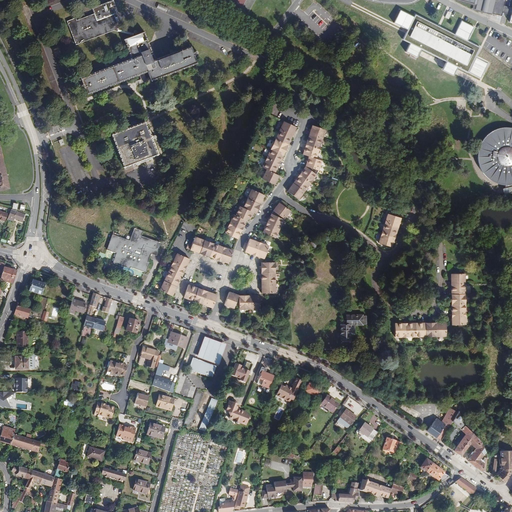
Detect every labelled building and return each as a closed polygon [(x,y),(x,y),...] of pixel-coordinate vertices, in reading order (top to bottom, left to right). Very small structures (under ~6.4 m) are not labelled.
[(95,15),(97,20),(114,14),(118,12),(113,0),(112,0),(92,8),(95,15)] [(457,36),(417,17),(416,19),(401,12),(396,24),(408,30),(403,41),(412,45),(408,53),(419,58),(422,50),(447,62),(443,71),(456,78),(460,69),(481,80),(483,81),(491,64),(480,58),(484,48),(482,47),(470,41),(476,29),(464,23),(457,36)] [(120,29),(114,14),(97,20),(95,15),(78,21),(77,19),(68,22),(77,46),(116,31),(120,29)] [(328,18),(325,21),(331,27),(335,24),(328,18)] [(324,23),(321,26),(327,32),(330,29),(324,23)] [(124,40),(131,58),(81,77),(80,77),(87,95),(88,95),(88,94),(142,74),(147,72),(150,79),(151,81),(152,81),(152,80),(196,63),(197,63),(191,46),(190,46),(190,47),(153,61),(149,52),(152,51),(145,32),(144,31),(134,35),(124,39),(124,40)] [(327,34),(323,38),(327,43),(331,38),(327,34)] [(111,134),(124,168),(133,164),(133,166),(150,159),(150,158),(158,155),(145,121),(111,134)] [(296,127),(284,121),(279,130),(292,136),(296,127)] [(309,135),(322,139),(325,130),(312,125),(309,135)] [(479,164),(480,166),(480,167),(481,169),(483,172),(484,174),(487,176),(488,178),(490,180),(494,181),(496,182),(499,184),(502,184),(504,184),(507,185),(509,184),(511,183),(511,128),(510,128),(507,128),(504,128),(501,128),(499,129),(497,130),(494,131),(492,132),(490,133),(487,136),(485,137),(484,139),(482,143),(480,145),(480,147),(479,150),(478,153),(478,156),(478,158),(479,161),(479,164)] [(292,136),(279,130),(275,140),(288,146),(292,136)] [(306,145),(319,149),(322,139),(309,135),(306,145)] [(288,146),(275,140),(271,149),(283,155),(288,146)] [(316,159),(319,149),(306,145),(303,154),(309,156),(316,159)] [(0,189),(9,188),(0,148),(0,189)] [(266,158),(279,164),(283,155),(271,149),(266,158)] [(319,170),(322,161),(316,159),(309,156),(306,166),(319,170)] [(274,173),(279,164),(266,158),(262,167),(267,170),(274,173)] [(306,167),(317,175),(319,170),(306,166),(306,167)] [(299,175),(311,183),(317,175),(306,167),(299,175)] [(275,185),(279,175),(274,173),(267,170),(262,179),(275,185)] [(293,183),(304,191),(311,183),(299,175),(293,183)] [(298,199),(304,191),(293,183),(287,191),(298,199)] [(248,199),(260,204),(264,195),(252,189),(248,199)] [(243,208),(255,213),(256,213),(260,204),(248,199),(243,208)] [(279,215),(284,219),(290,211),(279,203),(273,211),(279,215)] [(11,209),(4,207),(0,205),(0,219),(4,221),(7,213),(2,212),(2,210),(10,213),(11,209)] [(235,215),(246,220),(252,217),(253,217),(255,213),(243,208),(240,206),(235,215)] [(17,211),(11,209),(10,213),(8,219),(13,221),(14,218),(22,221),(25,214),(17,211)] [(284,219),(279,215),(273,211),(271,214),(278,216),(284,219)] [(267,223),(280,229),(284,219),(278,216),(271,214),(267,223)] [(385,223),(398,228),(401,218),(388,214),(385,223)] [(229,224),(242,230),(243,226),(246,220),(235,215),(234,215),(229,224)] [(275,238),(280,229),(267,223),(263,232),(275,238)] [(395,237),(398,228),(385,223),(382,233),(395,237)] [(228,235),(237,239),(242,230),(229,224),(225,233),(228,235)] [(130,240),(112,234),(107,250),(116,253),(113,263),(130,269),(130,267),(146,272),(150,262),(148,262),(151,254),(156,255),(161,243),(141,236),(143,231),(134,228),(130,240)] [(392,247),(395,237),(382,233),(378,243),(392,247)] [(190,249),(200,253),(204,240),(195,237),(192,243),(191,245),(190,249)] [(259,242),(249,239),(245,252),(255,255),(259,242)] [(200,253),(209,256),(214,244),(204,240),(200,253)] [(255,255),(264,259),(269,246),(259,242),(255,255)] [(209,256),(219,260),(224,247),(214,244),(209,256)] [(219,260),(229,263),(233,251),(224,247),(219,260)] [(190,259),(177,253),(173,262),(185,268),(190,259)] [(185,268),(173,262),(168,272),(181,277),(185,268)] [(261,273),(275,272),(275,262),(261,262),(261,273)] [(14,280),(17,270),(4,267),(2,273),(0,279),(3,280),(11,282),(12,280),(14,280)] [(181,277),(168,272),(164,281),(177,287),(181,277)] [(261,283),(275,283),(275,272),(261,273),(261,283)] [(451,284),(465,284),(465,273),(451,274),(451,284)] [(45,284),(33,280),(29,291),(41,295),(45,284)] [(172,296),(177,287),(164,281),(160,290),(172,296)] [(262,293),(265,293),(275,293),(275,283),(261,283),(262,293)] [(465,294),(465,284),(451,284),(451,294),(465,294)] [(184,298),(193,301),(198,288),(188,285),(184,298)] [(193,301),(203,304),(208,291),(198,288),(193,301)] [(203,304),(213,308),(217,295),(208,291),(203,304)] [(229,292),(224,305),(234,308),(235,306),(236,302),(239,295),(229,292)] [(93,293),(89,305),(86,316),(91,318),(94,307),(95,307),(99,295),(93,293)] [(465,304),(465,294),(451,294),(451,304),(465,304)] [(239,307),(239,309),(249,309),(249,295),(239,295),(239,307)] [(260,295),(249,295),(249,309),(260,309),(260,298),(260,295)] [(30,310),(17,306),(15,315),(27,318),(28,315),(42,319),(42,320),(46,321),(48,313),(44,312),(48,299),(41,297),(37,311),(30,308),(30,310)] [(106,301),(104,307),(103,307),(101,311),(108,313),(110,309),(109,309),(112,300),(107,298),(104,297),(103,298),(105,299),(104,300),(106,301)] [(87,304),(72,299),(69,313),(74,314),(75,311),(84,313),(87,304)] [(465,314),(465,304),(451,304),(452,311),(452,315),(465,314)] [(466,325),(465,314),(452,315),(452,319),(452,325),(466,325)] [(115,319),(118,320),(116,328),(120,330),(124,318),(119,316),(117,316),(116,315),(115,319)] [(346,324),(341,325),(341,334),(338,334),(338,339),(341,339),(341,345),(350,345),(350,340),(352,340),(352,335),(354,335),(354,324),(366,324),(366,315),(363,315),(362,315),(346,315),(346,324)] [(84,326),(93,329),(96,319),(91,318),(86,316),(84,326)] [(96,319),(93,329),(103,331),(106,322),(96,319)] [(129,319),(126,330),(136,333),(140,322),(129,319)] [(436,323),(436,336),(446,336),(446,322),(436,323)] [(405,337),(405,323),(394,323),(395,337),(405,337)] [(405,337),(415,337),(415,323),(405,323),(405,337)] [(415,337),(426,336),(425,323),(415,323),(415,337)] [(426,336),(436,336),(436,323),(425,323),(426,336)] [(28,332),(17,332),(17,347),(28,347),(28,332)] [(171,332),(167,342),(165,341),(164,345),(167,346),(167,347),(176,350),(176,349),(177,346),(185,348),(188,338),(171,332)] [(197,357),(208,362),(219,365),(226,345),(216,341),(204,337),(197,357)] [(159,352),(143,347),(140,357),(149,360),(147,366),(154,368),(159,352)] [(172,393),(176,384),(161,378),(163,371),(167,372),(169,368),(164,366),(165,365),(164,365),(168,351),(163,350),(161,356),(159,363),(158,367),(152,386),(172,393)] [(28,357),(28,368),(34,368),(34,353),(25,353),(25,357),(28,357)] [(19,361),(19,370),(28,369),(28,368),(28,357),(25,357),(15,357),(15,361),(19,361)] [(256,362),(245,357),(240,370),(251,375),(256,362)] [(199,376),(202,377),(205,378),(205,376),(212,378),(216,366),(208,363),(193,358),(189,370),(200,374),(199,376)] [(115,362),(110,361),(107,372),(111,373),(112,374),(115,375),(116,375),(120,376),(121,375),(125,376),(128,366),(124,365),(124,364),(119,363),(119,364),(116,363),(115,362)] [(267,369),(261,367),(259,373),(261,374),(257,384),(269,389),(274,376),(265,373),(267,369)] [(293,400),(303,381),(297,378),(292,388),(290,387),(289,389),(281,385),(276,395),(290,402),(291,399),(293,400)] [(16,392),(28,393),(28,384),(30,384),(30,380),(28,380),(28,379),(16,379),(16,384),(15,384),(15,388),(16,388),(16,392)] [(310,382),(305,391),(316,397),(321,389),(310,382)] [(191,426),(204,392),(198,390),(184,423),(191,426)] [(15,393),(0,392),(0,406),(3,409),(4,407),(11,409),(6,399),(15,393)] [(141,407),(146,409),(149,396),(146,395),(146,396),(138,394),(135,404),(141,406),(141,407)] [(174,399),(159,395),(156,406),(171,410),(174,399)] [(339,404),(327,395),(319,407),(323,410),(324,410),(327,412),(328,410),(332,413),(339,404)] [(206,432),(218,401),(212,399),(199,429),(206,432)] [(235,423),(239,411),(237,410),(237,409),(239,405),(229,401),(225,411),(227,412),(227,413),(229,417),(230,417),(229,419),(233,421),(234,422),(235,423)] [(101,404),(98,403),(95,413),(98,414),(98,415),(108,418),(108,417),(112,418),(115,408),(110,406),(109,407),(106,406),(106,405),(102,404),(101,404)] [(437,418),(427,431),(441,441),(452,423),(458,412),(450,408),(441,422),(437,418)] [(346,409),(337,422),(347,430),(356,417),(346,409)] [(241,412),(239,411),(235,423),(236,423),(236,425),(238,424),(240,424),(241,424),(245,425),(247,421),(250,419),(247,413),(246,412),(245,413),(244,412),(243,411),(241,412)] [(464,424),(459,411),(458,412),(452,423),(455,426),(457,425),(466,434),(454,451),(458,454),(473,433),(465,426),(464,424)] [(165,428),(150,423),(147,434),(162,439),(165,428)] [(372,444),(378,433),(365,423),(359,431),(358,430),(356,433),(372,444)] [(125,427),(125,426),(120,425),(116,436),(123,438),(123,440),(132,442),(136,428),(129,426),(128,427),(128,428),(125,427)] [(0,441),(11,445),(14,435),(12,434),(13,429),(3,426),(3,428),(1,432),(0,436),(0,441)] [(481,442),(473,433),(458,454),(461,456),(470,444),(476,449),(467,461),(471,463),(484,446),(481,442)] [(40,446),(41,443),(14,435),(11,445),(31,450),(38,452),(40,446)] [(387,438),(383,449),(394,453),(395,450),(399,450),(401,444),(387,438)] [(292,445),(287,453),(294,455),(292,459),(302,462),(304,459),(303,458),(303,457),(302,456),(302,457),(300,455),(299,455),(298,455),(298,454),(297,454),(297,453),(296,453),(292,451),(294,447),(292,445)] [(484,447),(484,446),(471,463),(483,472),(484,462),(481,459),(484,454),(484,455),(487,452),(484,447)] [(89,447),(87,457),(102,461),(104,451),(89,447)] [(151,454),(137,450),(134,460),(148,464),(151,454)] [(511,450),(500,451),(492,454),(493,456),(500,453),(501,469),(496,474),(504,482),(505,481),(508,477),(508,476),(511,473),(511,469),(511,468),(511,450)] [(432,464),(432,463),(426,459),(420,467),(425,471),(424,472),(424,471),(420,476),(423,476),(426,472),(432,464)] [(50,489),(59,491),(62,480),(59,479),(61,470),(67,472),(70,463),(65,462),(64,463),(60,461),(57,469),(54,478),(51,487),(50,489)] [(437,468),(432,464),(426,472),(432,476),(438,468),(437,468)] [(24,478),(27,469),(21,467),(19,467),(18,468),(17,469),(13,467),(11,471),(15,474),(15,475),(19,476),(24,478)] [(121,480),(125,481),(127,475),(103,468),(101,474),(105,475),(105,477),(120,481),(121,480)] [(442,482),(449,477),(444,473),(444,472),(438,468),(432,476),(438,480),(439,480),(442,482)] [(29,480),(33,471),(27,469),(24,478),(29,480)] [(33,481),(51,487),(54,478),(33,471),(29,480),(25,487),(30,489),(33,481)] [(410,472),(407,479),(414,482),(417,476),(410,472)] [(313,473),(303,473),(303,478),(302,487),(312,487),(313,473)] [(302,487),(303,478),(294,478),(294,480),(293,487),(293,491),(302,492),(302,487)] [(473,493),(476,488),(461,478),(455,482),(470,493),(471,493),(473,493)] [(390,492),(391,490),(368,481),(367,479),(365,480),(362,479),(360,489),(360,490),(378,497),(379,495),(387,499),(390,492)] [(150,483),(136,480),(133,490),(147,494),(150,483)] [(267,490),(262,491),(262,499),(282,496),(281,492),(286,492),(286,488),(285,484),(285,482),(274,483),(274,485),(266,485),(267,490)] [(360,490),(360,489),(357,489),(359,483),(351,482),(350,488),(348,488),(347,492),(349,492),(348,495),(347,495),(332,494),(332,498),(333,499),(338,499),(338,502),(354,502),(354,500),(357,500),(360,490)] [(323,485),(315,484),(313,495),(321,496),(323,485)] [(404,488),(393,484),(391,490),(390,492),(401,496),(404,488)] [(247,494),(248,494),(249,488),(241,485),(235,508),(240,509),(240,507),(244,507),(245,502),(247,494)] [(232,501),(225,501),(225,499),(220,499),(219,504),(220,508),(218,508),(218,511),(227,511),(233,511),(238,490),(230,488),(228,494),(233,495),(232,501)] [(56,503),(59,491),(50,489),(47,500),(56,503)] [(28,494),(26,492),(23,491),(23,493),(20,499),(19,500),(19,501),(23,503),(25,499),(28,494)] [(32,491),(29,495),(32,497),(40,504),(41,498),(32,491)] [(84,503),(92,506),(95,497),(86,494),(84,503)] [(31,503),(40,509),(40,504),(32,497),(31,503)] [(66,510),(68,506),(66,505),(56,503),(47,500),(43,511),(54,511),(55,507),(63,509),(66,510)]
